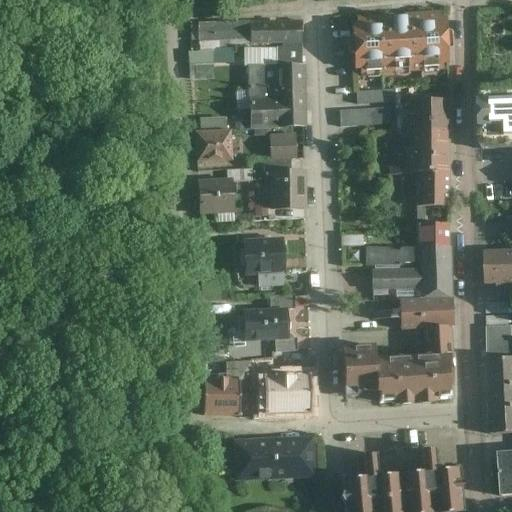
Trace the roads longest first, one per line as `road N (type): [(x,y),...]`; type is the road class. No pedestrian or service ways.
road 1 (residential): [(191,364),(176,14),(311,4)]
road 2 (residential): [(325,424),(311,4)]
road 3 (residential): [(464,0),(474,415)]
road 4 (residential): [(474,415),(325,424)]
road 5 (residential): [(325,424),(191,426)]
